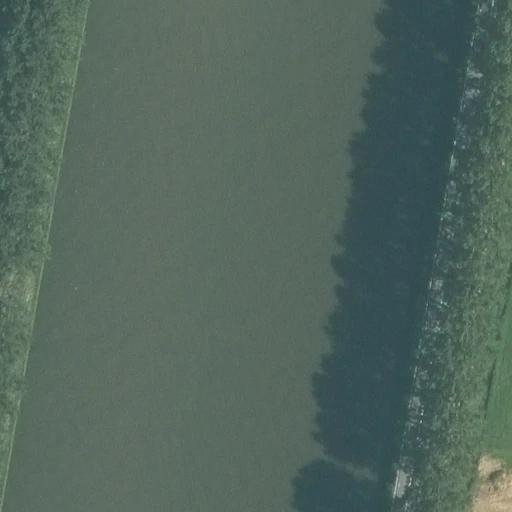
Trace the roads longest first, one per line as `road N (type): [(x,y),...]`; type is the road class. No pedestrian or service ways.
road 1 (tertiary): [(494,0),(405,511)]
road 2 (unclassified): [(0,281),(52,0)]
